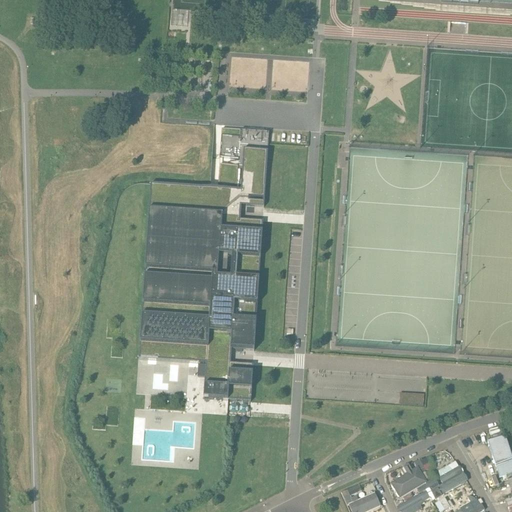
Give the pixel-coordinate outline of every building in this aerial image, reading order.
[(148,214),(144,275),(144,280),(142,309),(141,320),(139,348),(138,360),(206,364),(204,387),(203,400),(227,401),(229,402),(251,403),(251,390),(252,377),(253,366),(230,365),(232,350),(235,350),(235,351),(235,352),(236,353),(237,354),(238,354),(239,354),(240,354),(241,354),(242,353),(242,352),(242,351),(254,352),(256,326),(257,307),(259,287),(259,281),(260,264),(262,234),(263,223),(240,221),(241,207),(264,208),(269,133),(222,130),(218,190),(150,185),(148,214)] [(424,406),(425,394),(401,393),(400,405),(424,406)] [(511,511),(511,462),(502,434),(491,437),(492,442),(487,444),(499,479),(506,477),(511,493),(511,497),(511,499),(505,502),(508,511),(511,511)] [(389,485),(397,500),(425,485),(417,470),(389,485)] [(445,495),(467,482),(460,472),(439,484),(445,495)] [(439,488),(435,481),(417,491),(419,496),(429,490),(431,493),(439,488)] [(435,502),(444,497),(439,489),(431,493),(435,502)] [(344,501),(350,498),(347,492),(341,495),(344,501)] [(424,504),(430,500),(426,493),(420,497),(424,504)] [(347,511),(368,511),(379,507),(374,496),(346,509),(347,511)] [(401,511),(421,511),(418,506),(422,503),(419,497),(399,508),(401,511)] [(439,511),(445,511),(450,509),(445,500),(435,505),(439,511)] [(481,511),(482,511),(477,501),(456,511),(481,511)]
